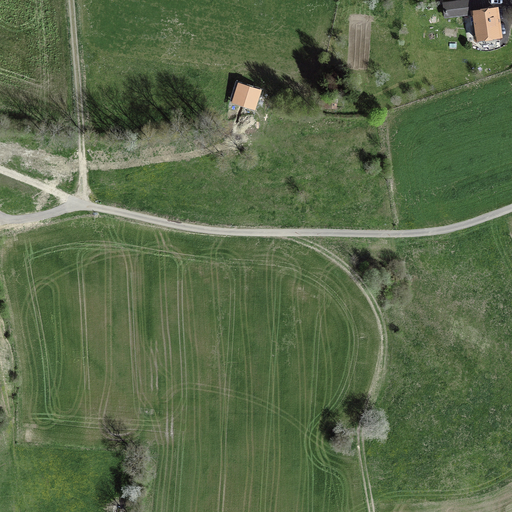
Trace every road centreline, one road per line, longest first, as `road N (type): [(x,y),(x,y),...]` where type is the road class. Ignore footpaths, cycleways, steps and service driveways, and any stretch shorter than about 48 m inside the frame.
road 1 (trunk): [(208,511),(93,220),(34,0)]
road 2 (track): [(511,210),(435,234),(212,232),(87,210)]
road 3 (track): [(87,210),(71,0)]
